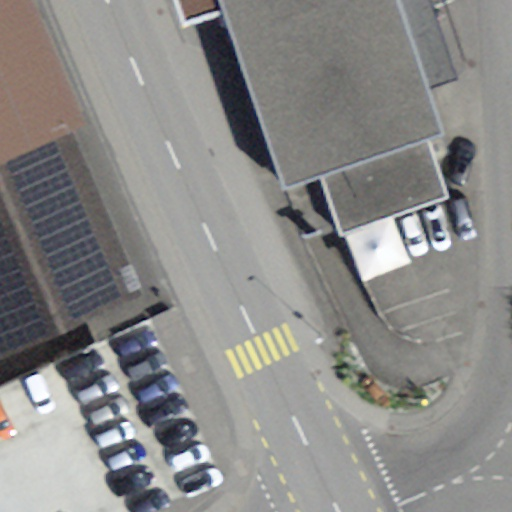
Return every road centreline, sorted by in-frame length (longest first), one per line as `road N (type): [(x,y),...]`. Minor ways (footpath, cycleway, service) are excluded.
road 1 (secondary): [(108,0),(339,511)]
road 2 (residential): [(509,458),(504,0)]
road 3 (residential): [(399,511),(509,458)]
